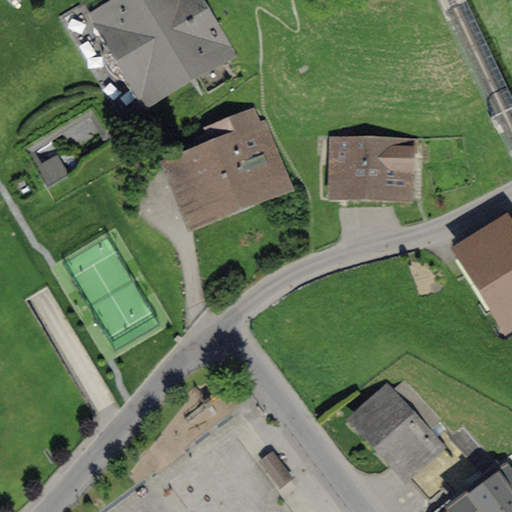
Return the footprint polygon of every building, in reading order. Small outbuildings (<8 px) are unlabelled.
[(146,103),(227,56),(194,0),(130,0),(98,19),(146,103)] [(195,219),(278,185),(249,116),(212,131),(214,136),(201,141),(207,156),(175,169),(195,219)] [(330,193),(350,194),(350,203),(383,204),(383,195),(411,196),(413,154),(419,154),(419,142),(331,139),(330,193)] [(511,241),(505,230),(465,255),(508,323),(511,321),(511,241)] [(405,379),(358,420),(361,421),(397,463),(399,461),(412,475),(430,497),(444,484),(455,497),(497,465),(462,430),(443,447),(429,432),(443,421),(405,379)] [(225,511),(268,511),(278,505),(245,458),(266,444),(239,405),(144,472),(171,511),(179,511),(211,491),(225,511)] [(291,484),(273,457),(261,465),(279,492),(291,484)] [(482,511),(475,502),(461,511),(482,511)]
